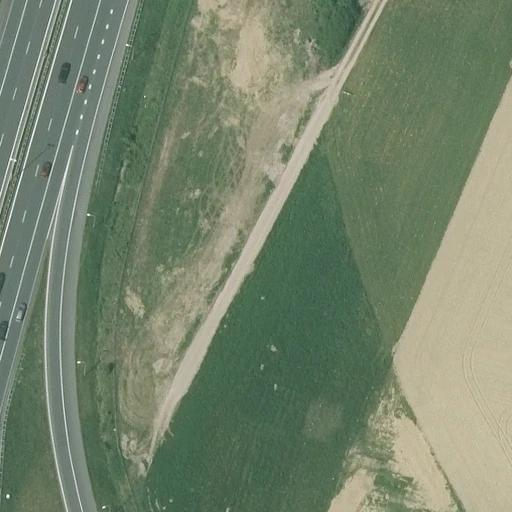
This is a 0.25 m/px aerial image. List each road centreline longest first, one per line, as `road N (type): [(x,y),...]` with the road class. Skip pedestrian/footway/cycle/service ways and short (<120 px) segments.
road 1 (track): [(179,378),(379,0)]
road 2 (motorway): [(73,511),(54,400),(53,140)]
road 3 (motorway): [(0,330),(53,140)]
road 4 (motorway): [(53,140),(93,0)]
road 5 (motorway): [(34,0),(0,119)]
